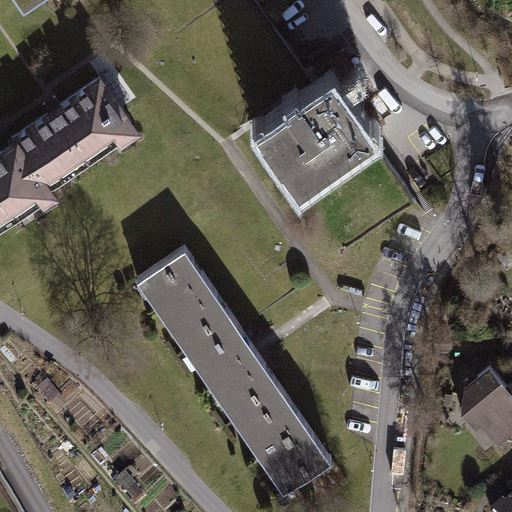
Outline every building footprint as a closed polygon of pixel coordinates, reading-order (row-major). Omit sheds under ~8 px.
[(17,0),(23,8),(34,0),(17,0)] [(99,64),(16,124),(52,177),(117,132),(121,138),(141,123),(99,64)] [(337,74),(257,127),(299,191),(376,137),(337,74)] [(16,124),(0,136),(0,219),(38,193),(42,198),(57,186),(52,177),(16,124)] [(302,192),(341,253),(416,200),(378,141),(302,192)] [(182,239),(134,274),(283,481),(331,447),(182,239)] [(489,360),(466,379),(463,409),(474,424),(479,421),(498,444),(511,430),(511,378),(507,382),(489,360)] [(0,511),(23,511),(0,472),(0,511)] [(511,511),(511,492),(492,510),(493,511),(511,511)]
